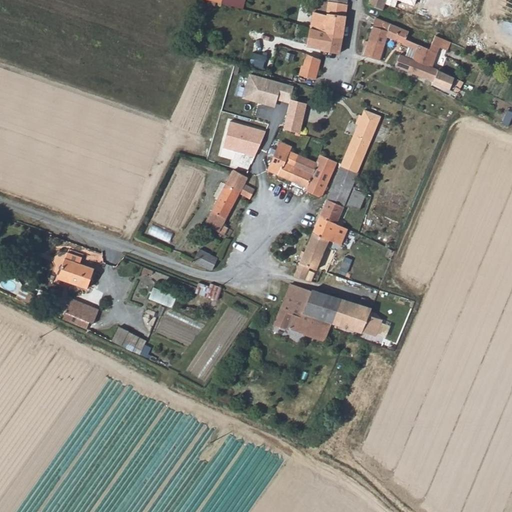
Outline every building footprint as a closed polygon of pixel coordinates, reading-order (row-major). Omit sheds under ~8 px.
[(341,34),(346,5),(322,0),(316,0),(315,5),(310,4),(308,11),(312,12),(310,27),(341,34)] [(368,0),(368,3),(383,9),(386,0),(368,0)] [(410,9),(412,0),(392,0),(392,5),(410,9)] [(391,23),(375,17),(372,26),(388,32),(391,23)] [(391,23),(388,32),(372,26),(368,40),(384,46),(387,37),(404,43),(406,38),(409,29),(391,23)] [(314,34),(314,37),(340,43),(341,34),(310,27),(310,33),(314,34)] [(436,34),(430,48),(437,51),(439,47),(443,37),(436,34)] [(340,43),(314,37),(314,38),(308,37),(309,54),(321,59),(323,51),(338,53),(340,43)] [(446,50),(450,41),(443,37),(439,47),(446,50)] [(404,43),(417,48),(419,43),(417,43),(406,38),(404,43)] [(384,46),(368,40),(364,54),(379,60),(384,46)] [(419,43),(417,48),(414,59),(431,66),(433,60),(437,62),(441,53),(437,51),(430,48),(419,43)] [(309,54),(304,64),(317,71),(321,59),(309,54)] [(428,77),(434,80),(438,70),(431,66),(414,59),(400,54),(396,67),(415,72),(415,74),(427,78),(428,77)] [(317,71),(304,64),(299,75),(315,79),(317,71)] [(452,75),(438,70),(434,80),(441,82),(440,85),(443,86),(444,83),(448,85),(452,75)] [(276,99),(289,102),(290,99),(293,86),(248,75),(242,99),(258,102),(258,100),(275,104),(276,99)] [(289,102),(283,128),(297,132),(304,102),(290,99),(289,102)] [(358,170),(380,118),(376,117),(374,121),(368,118),(371,112),(364,109),(341,163),(358,170)] [(289,145),(279,141),(266,170),(276,174),(287,150),(289,145)] [(276,174),(278,175),(305,187),(312,170),(316,163),(287,150),(276,174)] [(328,178),(336,162),(320,154),(316,163),(312,170),(328,178)] [(341,163),(333,181),(351,189),(352,187),(359,171),(358,170),(341,163)] [(222,223),(225,218),(238,191),(249,197),(253,189),(242,183),(246,176),(233,169),(232,170),(226,167),(219,179),(226,183),(204,224),(223,234),(228,226),(222,223)] [(320,196),(328,178),(312,170),(305,187),(305,188),(320,196)] [(333,181),(326,198),(343,206),(351,189),(333,181)] [(364,198),(367,199),(369,194),(354,188),(347,205),(359,210),(364,198)] [(336,222),(343,206),(326,198),(319,215),(336,222)] [(333,241),(336,242),(340,234),(332,230),(336,222),(319,215),(311,232),(328,239),(333,241)] [(336,222),(332,230),(340,234),(343,225),(336,222)] [(328,239),(311,232),(293,275),(303,278),(309,266),(315,269),(328,239)] [(80,262),(82,255),(68,249),(57,275),(86,287),(94,268),(80,262)] [(198,249),(196,255),(214,263),(217,258),(198,249)] [(193,260),(211,269),(214,263),(196,255),(193,260)] [(207,290),(208,288),(219,292),(221,286),(210,282),(209,285),(198,282),(196,286),(207,290)] [(307,300),(311,290),(290,283),(286,293),(295,296),(298,297),(307,300)] [(152,299),(175,308),(179,295),(156,287),(152,299)] [(230,299),(243,307),(249,298),(244,295),(244,293),(236,288),(230,299)] [(317,317),(326,293),(311,289),(311,290),(307,300),(302,312),(317,317)] [(288,313),(295,296),(286,293),(279,309),(288,313)] [(331,322),(341,298),(326,293),(317,317),(331,322)] [(288,313),(292,314),(298,297),(295,296),(288,313)] [(307,300),(298,297),(292,314),(300,317),(302,312),(307,300)] [(346,327),(355,303),(341,298),(331,322),(346,327)] [(72,301),(69,305),(79,310),(81,305),(72,301)] [(346,327),(361,331),(367,318),(371,308),(355,303),(346,327)] [(79,310),(69,305),(65,314),(94,328),(99,313),(81,305),(79,310)] [(324,341),(331,322),(317,317),(302,312),(300,317),(292,314),(288,313),(279,309),(276,316),(273,324),(287,329),(287,327),(303,332),(302,334),(324,341)] [(367,318),(361,331),(374,335),(378,322),(367,318)] [(114,341),(142,354),(149,340),(122,326),(114,341)] [(249,341),(257,330),(251,326),(243,337),(249,341)]
